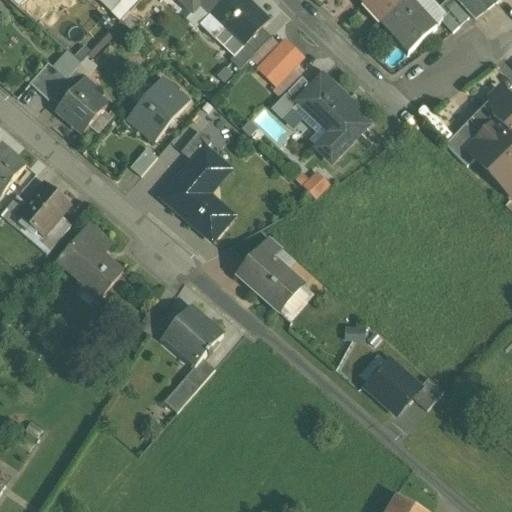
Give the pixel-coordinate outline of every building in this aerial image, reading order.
[(6,0),(18,10),(27,0),(6,0)] [(125,1),(124,0),(94,0),(111,16),(121,6),(125,1)] [(125,0),(125,1),(121,6),(130,14),(143,0),(125,0)] [(227,0),(178,0),(185,6),(189,0),(194,0),(212,16),(227,0)] [(270,24),(244,0),(227,0),(212,16),(201,28),(215,42),(230,27),(248,44),(249,45),(263,31),(270,24)] [(408,0),(370,0),(367,4),(368,3),(378,14),(377,15),(385,23),(409,1),(408,0)] [(469,21),(450,0),(439,11),(446,19),(441,23),(453,36),(469,21)] [(487,14),(476,0),(468,0),(461,5),(477,22),(487,14)] [(497,6),(492,0),(476,0),(487,14),(497,6)] [(437,31),(409,1),(385,23),(385,24),(386,23),(396,34),(395,35),(412,53),(437,31)] [(272,40),(263,31),(249,45),(248,44),(241,51),(251,61),(272,40)] [(251,61),(251,62),(259,70),(280,48),(272,40),(251,61)] [(300,64),(282,47),(280,48),(259,70),(258,72),(276,90),(293,71),(300,64)] [(85,48),(74,60),(80,66),(91,55),(85,48)] [(48,65),(31,85),(49,102),(52,99),(67,81),(48,65)] [(276,90),(273,93),(281,102),(283,101),(302,80),(293,71),(276,90)] [(357,112),(323,79),(312,90),(299,104),(300,105),(331,135),(317,150),(332,165),(368,127),(354,115),(357,112)] [(67,81),(52,99),(61,106),(77,88),(68,80),(67,81)] [(302,80),(283,101),(294,111),(300,105),(299,104),(312,90),(302,80)] [(162,81),(128,122),(156,145),(190,105),(162,81)] [(108,108),(80,84),(61,106),(57,111),(58,112),(61,109),(70,117),(68,120),(85,135),(90,128),(102,115),(108,108)] [(511,104),(500,92),(488,104),(493,120),(495,122),(481,136),(466,152),(475,161),(511,198),(511,104)] [(331,135),(300,105),(294,111),(293,112),(317,135),(309,143),(317,150),(331,135)] [(102,115),(90,128),(98,134),(109,121),(102,115)] [(465,127),(445,148),(467,170),(475,161),(466,152),(481,136),(465,127)] [(198,134),(181,154),(193,164),(204,150),(206,152),(211,145),(198,134)] [(0,149),(0,192),(4,196),(26,170),(1,148),(0,149)] [(148,150),(131,169),(142,178),(158,159),(148,150)] [(193,164),(162,200),(212,244),(234,218),(201,190),(222,166),(206,152),(204,150),(193,164)] [(313,200),(329,187),(317,173),(301,187),(313,200)] [(29,208),(19,220),(21,222),(15,229),(48,257),(52,252),(40,243),(42,240),(44,241),(62,219),(71,209),(46,188),(29,208)] [(18,199),(2,219),(15,229),(21,222),(19,220),(29,208),(18,199)] [(62,219),(44,241),(42,240),(40,243),(52,252),(73,228),(62,219)] [(91,226),(58,264),(82,284),(80,285),(100,302),(123,276),(98,253),(108,241),(91,226)] [(301,285),(272,260),(281,251),(269,241),(243,270),(254,280),(247,287),(276,313),(301,285)] [(153,310),(139,331),(150,339),(164,317),(153,310)] [(189,310),(161,342),(193,371),(194,373),(195,372),(203,363),(206,360),(207,361),(211,356),(210,355),(223,340),(189,310)] [(203,363),(195,372),(194,373),(193,371),(184,381),(197,393),(214,373),(203,363)] [(421,392),(390,364),(366,390),(379,402),(378,403),(384,408),(385,407),(397,418),(413,401),(421,392)] [(184,381),(163,405),(177,417),(197,393),(184,381)] [(445,396),(429,383),(421,392),(413,401),(428,415),(445,396)] [(416,511),(397,500),(389,511),(416,511)]
